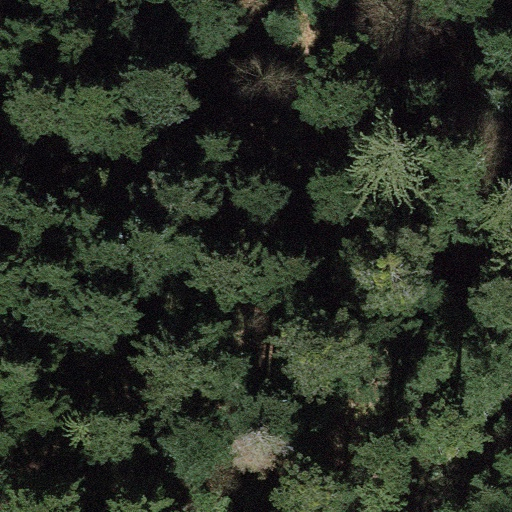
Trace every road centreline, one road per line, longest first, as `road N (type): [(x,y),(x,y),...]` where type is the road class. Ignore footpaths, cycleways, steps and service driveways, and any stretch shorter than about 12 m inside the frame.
road 1 (track): [(296,0),(311,267),(351,511)]
road 2 (track): [(244,511),(0,328)]
